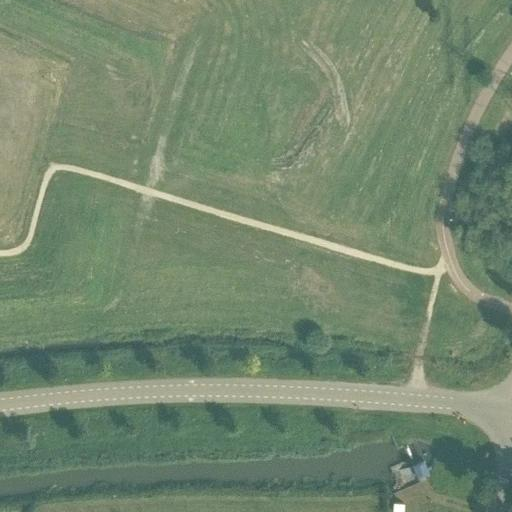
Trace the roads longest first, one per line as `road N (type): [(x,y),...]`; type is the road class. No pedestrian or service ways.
road 1 (unknown): [(390,317),(141,256),(130,238),(183,18),(176,0)]
road 2 (tertiary): [(0,407),(195,389),(420,398),(511,413)]
road 3 (unknown): [(506,0),(458,61),(415,142),(389,244),(390,317)]
road 4 (track): [(450,247),(432,291),(420,398)]
road 5 (unknown): [(511,322),(390,317)]
